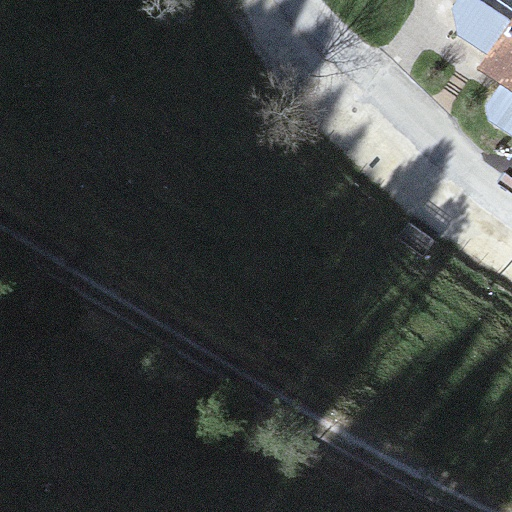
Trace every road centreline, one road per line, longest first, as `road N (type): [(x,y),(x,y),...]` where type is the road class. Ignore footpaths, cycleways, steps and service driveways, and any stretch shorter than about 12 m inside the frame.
road 1 (track): [(478,511),(208,362),(0,229)]
road 2 (unclassified): [(511,191),(374,84),(291,0)]
